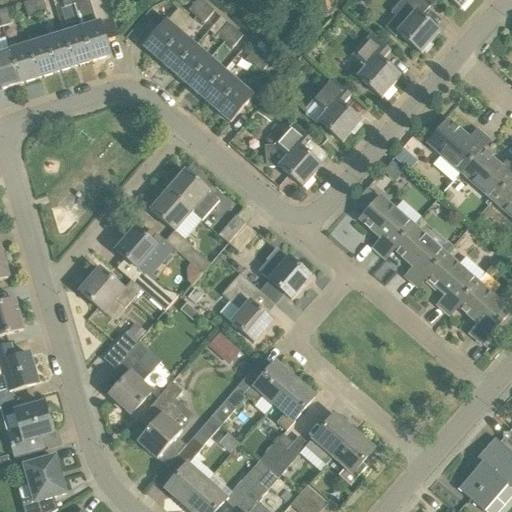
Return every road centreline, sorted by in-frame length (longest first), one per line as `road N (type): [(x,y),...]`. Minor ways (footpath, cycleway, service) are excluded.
road 1 (residential): [(431,464),(295,343),(352,276)]
road 2 (residential): [(135,511),(94,458),(48,286)]
road 3 (residential): [(299,227),(461,57)]
road 4 (residential): [(48,286),(187,132)]
road 5 (residential): [(187,132),(155,103),(124,91),(1,127)]
road 6 (residential): [(489,393),(352,276)]
road 7 (residential): [(48,286),(1,127)]
road 8 (residential): [(299,227),(187,132)]
